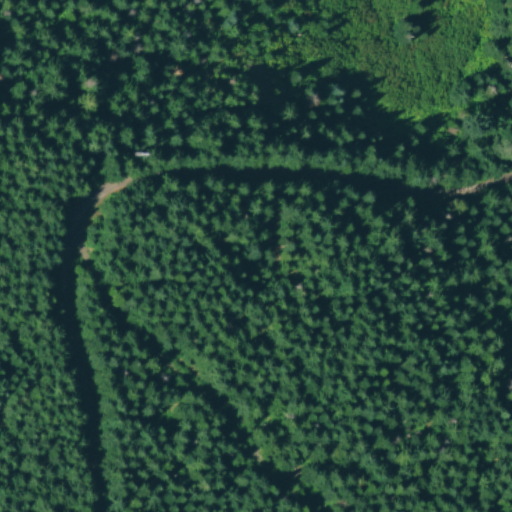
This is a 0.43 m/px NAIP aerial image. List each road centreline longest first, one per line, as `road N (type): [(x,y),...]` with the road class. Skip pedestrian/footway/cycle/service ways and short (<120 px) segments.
road 1 (residential): [(511,170),(442,195),(250,174),(160,179),(85,202),(63,275),(94,511)]
road 2 (track): [(76,219),(87,265),(134,339),(223,416),(245,424)]
road 3 (track): [(223,416),(242,449),(308,511)]
